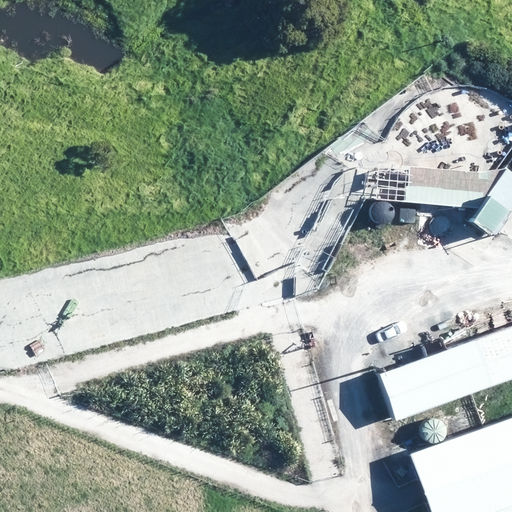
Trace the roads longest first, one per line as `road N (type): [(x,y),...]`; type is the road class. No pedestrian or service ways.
road 1 (track): [(0,387),(331,507),(511,445)]
road 2 (track): [(332,511),(311,365),(323,334),(350,302),(385,284),(511,272)]
